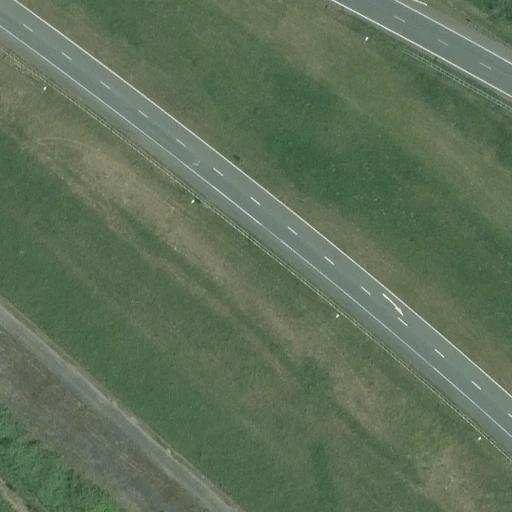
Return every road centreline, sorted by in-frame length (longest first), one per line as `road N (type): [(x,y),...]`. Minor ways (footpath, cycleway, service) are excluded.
road 1 (motorway): [(0,9),(314,250),(511,419)]
road 2 (motorway): [(511,81),(360,0)]
